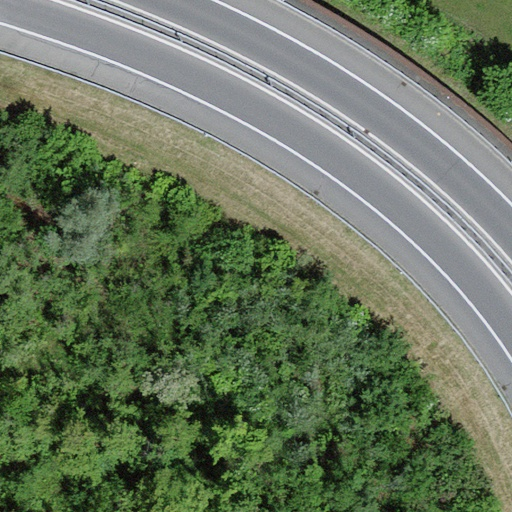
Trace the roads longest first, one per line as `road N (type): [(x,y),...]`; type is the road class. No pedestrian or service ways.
road 1 (motorway): [(0,4),(187,73),(275,118),(417,219),(511,327)]
road 2 (motorway): [(511,234),(373,109),(294,59),(161,0)]
